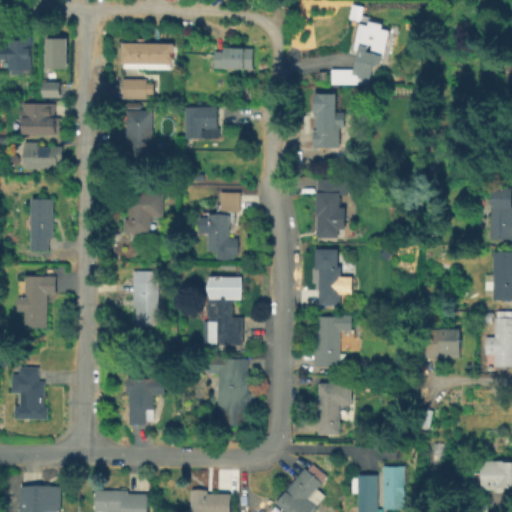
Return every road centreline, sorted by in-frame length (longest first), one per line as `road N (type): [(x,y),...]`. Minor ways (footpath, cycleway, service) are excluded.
road 1 (residential): [(83,7),(85,455)]
road 2 (residential): [(269,28),(277,53),(272,200),(281,238),(280,421),(270,451)]
road 3 (residential): [(269,28),(233,12),(0,4)]
road 4 (residential): [(270,451),(255,458),(0,453)]
